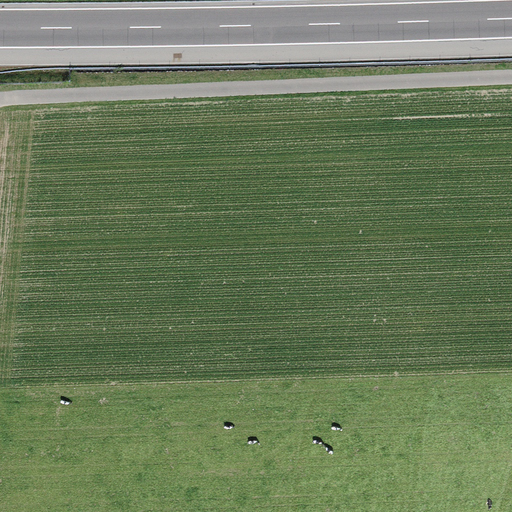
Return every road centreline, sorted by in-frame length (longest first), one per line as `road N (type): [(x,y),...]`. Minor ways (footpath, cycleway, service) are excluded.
road 1 (track): [(511,76),(0,98)]
road 2 (motorway): [(0,27),(511,18)]
